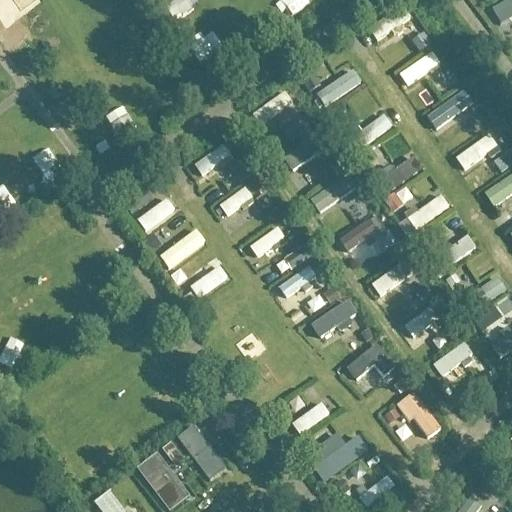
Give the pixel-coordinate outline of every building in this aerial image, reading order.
[(511,0),(508,0),(492,9),(500,24),(511,17),(511,0)] [(369,22),(378,40),(414,23),(406,5),(369,22)] [(434,50),(399,70),(409,87),(444,67),(434,50)] [(331,105),(362,82),(352,68),(321,91),(331,105)] [(264,127),(297,107),(287,91),(254,111),(264,127)] [(439,130),(448,124),(454,134),(477,121),(459,91),(427,110),(439,130)] [(352,137),(361,151),(395,129),(386,115),(352,137)] [(119,131),(109,136),(116,150),(125,145),(119,131)] [(457,157),(469,173),(501,150),(489,133),(457,157)] [(291,150),(299,179),(315,174),(318,182),(327,179),(320,154),(315,155),(312,144),(291,150)] [(204,179),(234,158),(225,145),(195,166),(204,179)] [(337,191),(350,189),(348,176),(314,182),(318,209),(340,205),(337,191)] [(511,180),(489,192),(497,207),(511,199),(511,180)] [(222,194),(229,213),(255,203),(249,184),(222,194)] [(386,195),(392,212),(403,208),(398,191),(386,195)] [(442,194),(408,215),(416,227),(450,206),(442,194)] [(146,229),(177,211),(169,197),(138,216),(146,229)] [(242,225),(248,238),(279,223),(272,211),(242,225)] [(349,251),(379,231),(371,218),(341,238),(349,251)] [(192,232),(177,241),(172,233),(156,242),(170,266),(202,248),(192,232)] [(437,255),(448,271),(478,250),(467,234),(437,255)] [(263,254),(272,273),(303,258),(295,239),(263,254)] [(221,264),(190,283),(198,296),(229,277),(221,264)] [(310,267),(285,290),(299,306),(324,283),(310,267)] [(478,292),(485,302),(506,289),(499,279),(478,292)] [(229,328),(256,312),(247,299),(221,314),(229,328)] [(416,339),(440,324),(429,307),(405,322),(416,339)] [(242,351),(251,365),(278,346),(269,333),(242,351)] [(430,364),(441,380),(475,356),(464,341),(430,364)] [(394,370),(375,347),(346,371),(356,383),(373,368),(382,380),(394,370)] [(268,385),(279,400),(307,380),(296,365),(268,385)] [(394,400),(408,420),(413,417),(428,438),(442,428),(413,387),(394,400)] [(322,400),(298,414),(307,429),(331,414),(322,400)] [(368,454),(358,440),(314,471),(324,485),(368,454)] [(367,505),(396,486),(387,472),(358,491),(367,505)] [(453,511),(477,511),(483,505),(466,494),(453,511)]
